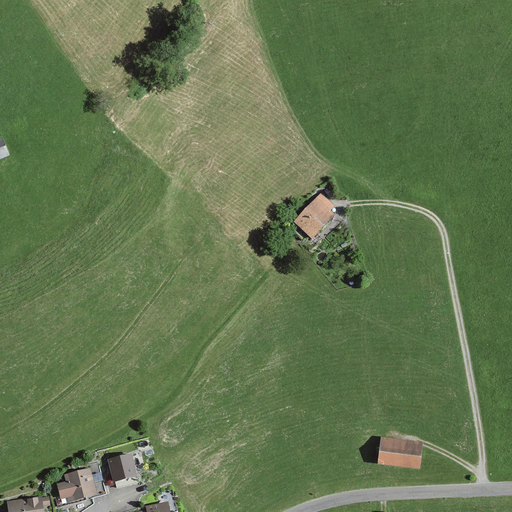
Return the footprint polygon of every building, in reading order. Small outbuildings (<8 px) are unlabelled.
[(7,140),(0,143),(0,164),(15,159),(7,140)] [(320,200),(296,226),(316,244),(340,218),(320,200)] [(421,444),(383,439),(380,461),(418,466),(421,444)] [(137,456),(112,462),(117,484),(143,478),(137,456)] [(70,482),(61,485),(66,506),(102,497),(95,469),(68,475),(70,482)] [(52,511),(51,497),(10,502),(11,511),(52,511)] [(151,511),(175,511),(174,502),(151,506),(151,511)]
